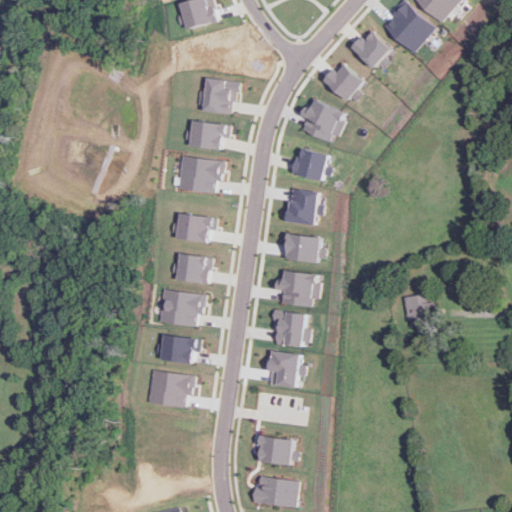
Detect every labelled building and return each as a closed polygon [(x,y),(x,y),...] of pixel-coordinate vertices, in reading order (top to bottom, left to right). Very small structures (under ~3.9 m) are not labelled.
[(191,28),(221,20),(216,0),(192,0),(185,2),(188,13),(182,14),(184,24),(190,22),(191,28)] [(409,0),(386,23),(415,51),(438,27),(409,0)] [(462,0),(420,0),(442,21),(462,0)] [(380,67),(397,49),(373,27),(356,46),(380,67)] [(328,79),(353,102),(364,90),(360,87),(367,80),(348,63),(341,70),(338,67),(328,79)] [(204,89),(202,108),(234,111),(235,100),(241,100),(244,80),(212,76),(210,90),(204,89)] [(314,109),(312,108),(303,128),(332,140),(335,133),(340,135),(350,111),(318,99),(314,109)] [(226,147),(227,136),(233,136),(234,123),(198,119),(197,129),(191,129),(189,143),(226,147)] [(332,153),(303,146),(296,172),(328,180),(332,165),(329,164),(332,153)] [(183,188),(218,191),(219,180),(226,180),(228,159),(186,155),(183,188)] [(291,220),(318,223),(319,213),(325,214),(326,203),(321,203),(322,190),(295,187),(291,220)] [(212,241),(213,229),(219,229),(221,216),(185,212),(182,237),(212,241)] [(324,235),(287,232),(287,240),(292,240),(290,257),(327,260),(328,247),(323,247),(324,235)] [(216,256),(185,252),(184,263),(178,262),(177,272),(182,273),(181,278),(212,283),(216,256)] [(285,302),(313,305),(314,296),(320,297),(323,273),(284,268),(281,289),(286,290),(285,302)] [(164,321),(200,324),(201,313),(205,313),(205,303),(209,303),(210,292),(167,288),(164,321)] [(407,296),(412,330),(434,326),(429,293),(407,296)] [(313,327),(307,327),(309,312),(278,309),(276,329),(280,330),(279,341),(311,344),(313,327)] [(196,361),(197,350),(203,351),(205,337),(169,333),(167,343),(162,343),(160,356),(196,361)] [(298,385),(300,374),(306,374),(307,364),(302,363),(303,353),(273,349),(270,370),(274,370),(273,382),(298,385)] [(152,401),(188,406),(189,395),(193,395),(195,384),(198,385),(199,374),(157,368),(152,401)] [(263,459),(299,463),(301,451),(296,450),(297,438),(261,433),(260,446),(264,446),(263,459)] [(302,480),(261,474),(257,500),(298,506),(302,480)]
